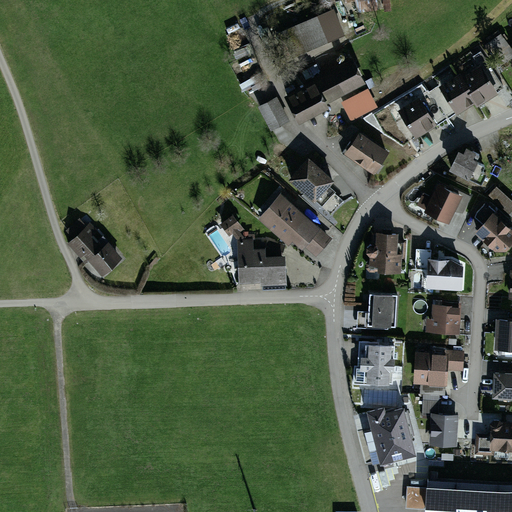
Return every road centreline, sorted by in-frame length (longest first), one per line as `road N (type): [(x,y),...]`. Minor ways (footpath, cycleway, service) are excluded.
road 1 (track): [(0,303),(77,301),(0,60)]
road 2 (residential): [(473,417),(477,260),(374,203)]
road 3 (residential): [(77,301),(332,297)]
road 4 (residential): [(241,26),(292,124),(374,203)]
road 5 (residential): [(371,511),(346,424),(332,297)]
road 6 (residential): [(374,203),(428,154),(511,117)]
